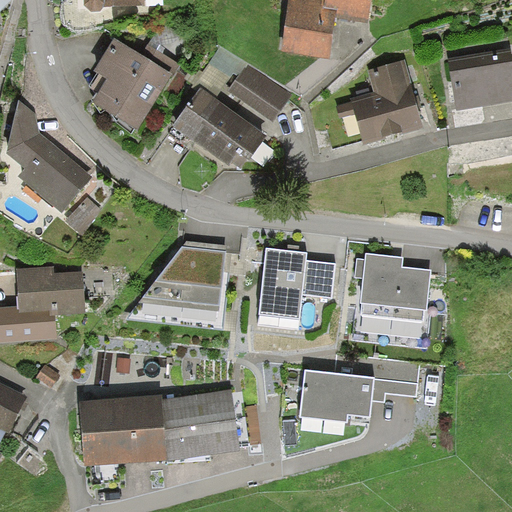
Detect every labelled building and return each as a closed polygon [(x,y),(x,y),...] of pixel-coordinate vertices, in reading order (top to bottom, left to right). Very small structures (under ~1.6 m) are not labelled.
[(79,0),(80,5),(87,11),(96,11),(100,5),(141,4),(141,0),(79,0)] [(279,51),(326,57),(331,14),(368,18),(369,0),(324,0),(323,12),(284,7),(279,51)] [(133,129),(174,64),(124,32),(96,75),(104,80),(90,102),(133,129)] [(511,81),(507,50),(448,60),(456,105),(511,96),(511,81)] [(374,94),(349,101),(360,144),(424,127),(406,57),(367,67),(374,94)] [(220,103),(198,87),(170,128),(181,136),(215,160),(234,173),(289,95),(246,65),(220,103)] [(85,176),(12,114),(2,153),(20,169),(14,176),(55,210),(85,176)] [(100,209),(85,197),(64,223),(79,234),(100,209)] [(225,250),(181,244),(123,319),(218,328),(225,250)] [(309,254),(268,249),(260,326),(300,331),(304,295),(332,297),(335,264),(308,262),(309,254)] [(366,260),(358,259),(356,276),(365,277),(360,315),(424,324),(431,272),(404,268),(405,258),(367,253),(366,260)] [(50,267),(13,270),(15,292),(16,307),(0,308),(0,344),(58,341),(57,319),(86,317),(82,271),(51,273),(50,267)] [(336,373),(306,369),(301,415),(348,420),(348,414),(370,417),(372,402),(387,403),(388,394),(418,398),(421,362),(338,353),(336,373)] [(58,374),(42,365),(34,378),(50,388),(58,374)] [(25,396),(0,384),(0,429),(8,433),(25,396)] [(158,404),(163,457),(240,449),(235,396),(158,404)] [(157,399),(79,406),(84,464),(163,457),(158,404),(157,399)]
